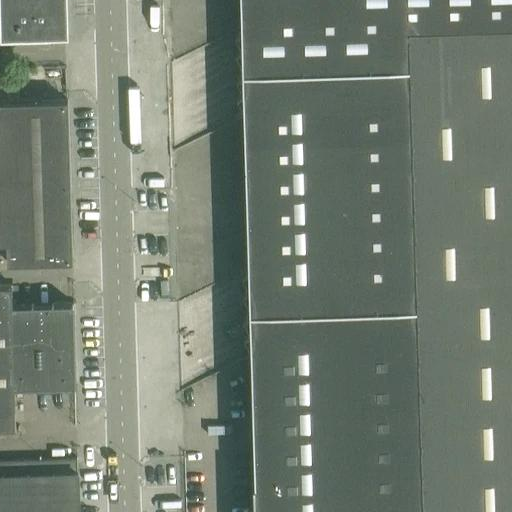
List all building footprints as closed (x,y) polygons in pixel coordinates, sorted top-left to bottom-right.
[(1,0),(2,37),(67,35),(67,34),(70,34),(68,0),(1,0)] [(254,466),(255,511),(425,511),(410,25),(511,22),(511,0),(242,0),(243,32),(236,35),(243,50),(237,53),(244,67),(244,75),(238,78),(245,93),(238,96),(245,110),(250,272),(243,275),(250,289),(244,293),(251,307),(251,315),(245,318),(252,333),(245,336),(252,350),(256,466),(254,466)] [(511,511),(511,22),(410,25),(425,511),(511,511)] [(9,263),(74,261),(69,100),(4,101),(9,263)] [(13,285),(0,285),(0,427),(17,427),(16,387),(77,385),(75,303),(13,305),(13,285)] [(78,458),(0,460),(0,511),(80,511),(80,472),(78,472),(78,458)]
